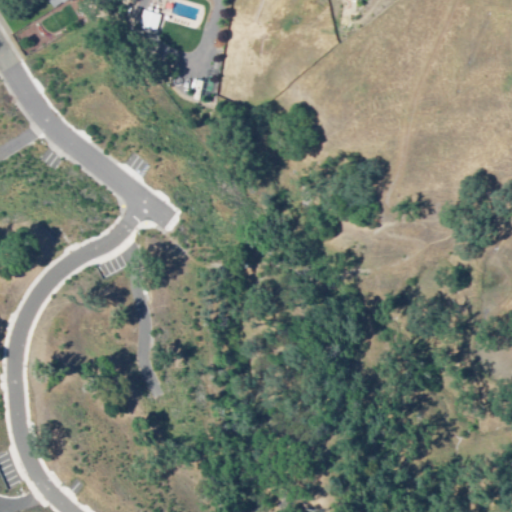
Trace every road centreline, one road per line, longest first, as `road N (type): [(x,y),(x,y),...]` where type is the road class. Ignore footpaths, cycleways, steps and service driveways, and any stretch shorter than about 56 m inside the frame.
road 1 (residential): [(138,202),(112,242),(62,270),(36,297),(15,339),(18,428),(40,482),(70,511)]
road 2 (residential): [(0,52),(53,134),(165,222)]
road 3 (residential): [(112,242),(138,286),(143,351),(159,394)]
